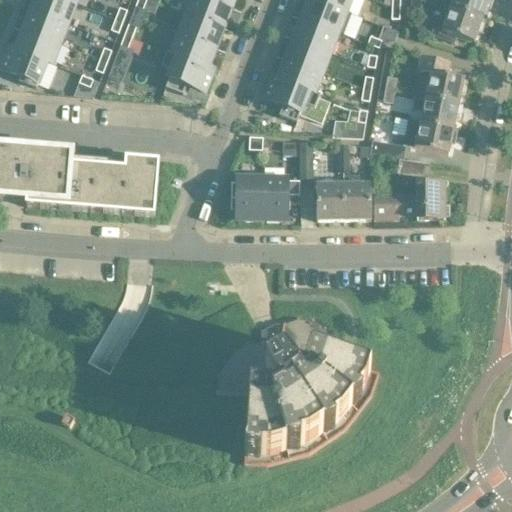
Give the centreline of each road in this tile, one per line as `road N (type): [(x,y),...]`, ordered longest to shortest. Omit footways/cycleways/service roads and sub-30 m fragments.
road 1 (residential): [(474,255),(175,250)]
road 2 (residential): [(175,250),(271,0)]
road 3 (residential): [(511,23),(475,173),(474,255)]
road 4 (residential): [(175,250),(0,237)]
